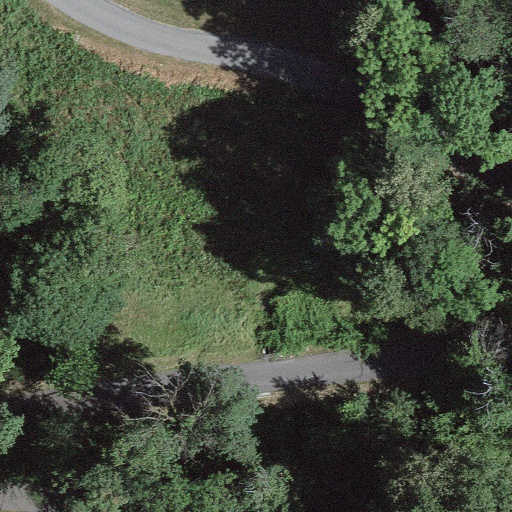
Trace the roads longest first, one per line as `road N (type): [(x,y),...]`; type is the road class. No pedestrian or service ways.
road 1 (unclassified): [(0,419),(107,397),(511,350)]
road 2 (unclassified): [(511,185),(341,85),(268,62),(170,46),(73,0)]
